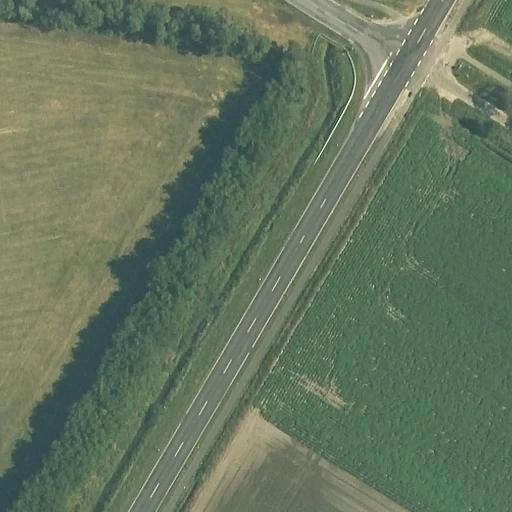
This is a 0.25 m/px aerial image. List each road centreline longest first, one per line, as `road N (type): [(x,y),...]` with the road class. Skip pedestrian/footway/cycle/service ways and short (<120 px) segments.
road 1 (tertiary): [(140,511),(400,63)]
road 2 (track): [(511,132),(400,63)]
